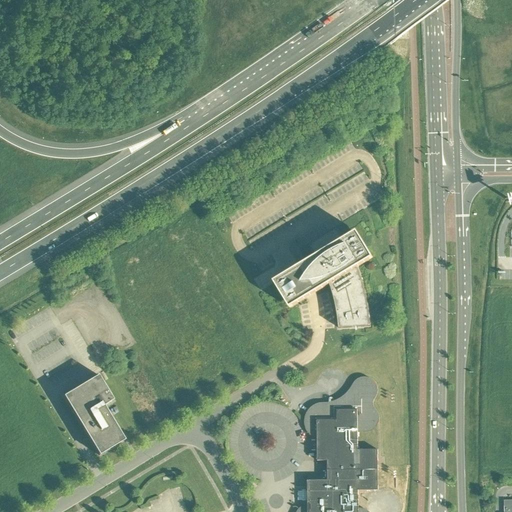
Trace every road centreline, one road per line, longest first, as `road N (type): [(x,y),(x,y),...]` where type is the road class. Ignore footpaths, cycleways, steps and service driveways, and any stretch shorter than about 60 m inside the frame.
road 1 (motorway): [(0,271),(264,107),(416,0)]
road 2 (primary): [(435,173),(438,511)]
road 3 (primary): [(461,511),(457,180)]
road 4 (motorway): [(194,123),(0,242)]
road 5 (motorway): [(374,0),(194,123)]
road 6 (motorway): [(194,123),(79,155),(48,153),(0,131)]
road 7 (primary): [(430,0),(435,173)]
road 8 (residential): [(194,424),(52,511)]
road 9 (primary): [(456,162),(456,0)]
